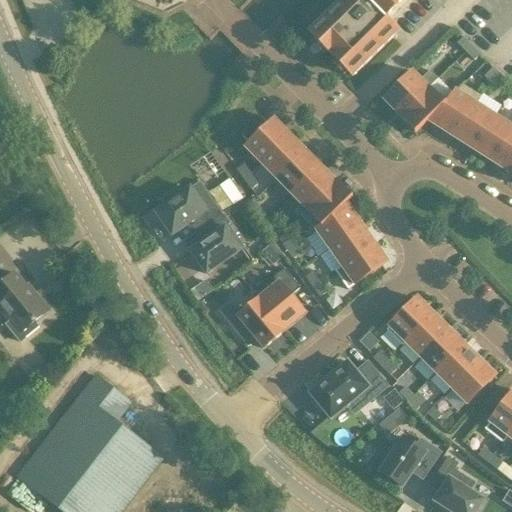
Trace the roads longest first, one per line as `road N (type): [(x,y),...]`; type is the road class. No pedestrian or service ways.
road 1 (tertiary): [(231,425),(125,291),(71,197),(0,39)]
road 2 (residential): [(231,425),(404,282)]
road 3 (residential): [(466,0),(340,125)]
road 4 (residential): [(214,0),(340,125)]
road 5 (residential): [(392,176),(415,165),(436,171),(511,218)]
road 6 (tertiary): [(329,511),(231,425)]
road 7 (residential): [(511,354),(423,266)]
